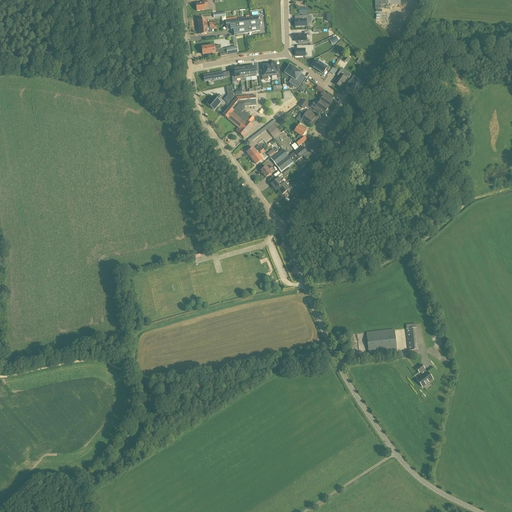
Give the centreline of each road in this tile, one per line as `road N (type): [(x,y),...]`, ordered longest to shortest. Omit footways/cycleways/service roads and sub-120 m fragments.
road 1 (tertiary): [(395,454),(345,379),(282,230)]
road 2 (residential): [(282,230),(338,146),(319,132),(342,98),(284,53)]
road 3 (tertiary): [(282,230),(204,124),(190,68)]
road 4 (track): [(338,146),(428,0)]
